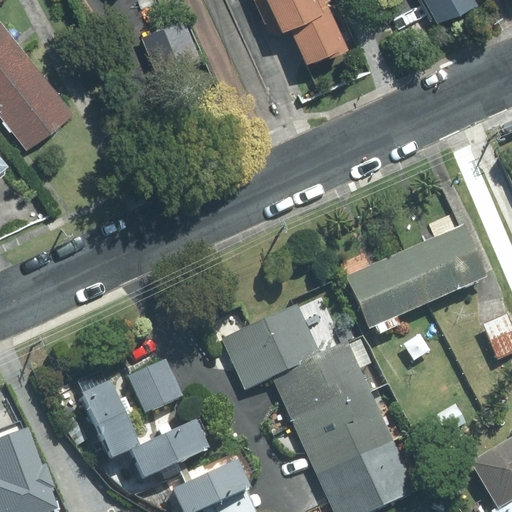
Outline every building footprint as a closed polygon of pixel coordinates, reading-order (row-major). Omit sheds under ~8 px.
[(334,48),(314,0),(249,0),(264,35),(279,29),(293,64),(334,48)] [(462,0),(413,0),(425,24),(465,5),(462,0)] [(0,122),(21,149),(64,115),(0,36),(0,122)] [(481,277),(459,228),(337,281),(358,330),(481,277)] [(370,511),(407,495),(337,341),(310,353),(289,308),(209,344),(231,391),(265,376),(326,511),(370,511)] [(161,352),(65,392),(105,487),(125,478),(134,500),(155,491),(163,511),(253,511),(251,506),(244,509),(228,471),(176,493),(170,478),(206,463),(192,428),(168,438),(159,418),(185,407),(161,352)] [(511,414),(451,448),(486,511),(494,511),(511,502),(511,414)]
